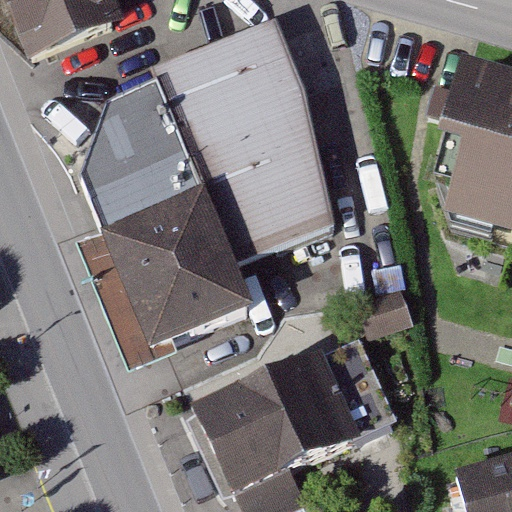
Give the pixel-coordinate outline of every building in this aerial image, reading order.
[(130,0),(13,0),(42,71),(143,31),(130,0)] [(281,36),(161,89),(233,267),(334,232),(281,36)] [(511,87),(492,81),(465,174),(485,180),(469,235),(511,247),(511,87)] [(84,183),(155,359),(254,319),(233,267),(161,89),(108,110),(84,183)] [(330,367),(202,424),(240,511),(369,454),(330,367)] [(511,511),(511,473),(476,483),(483,511),(511,511)] [(0,503),(9,499),(0,475),(0,503)]
